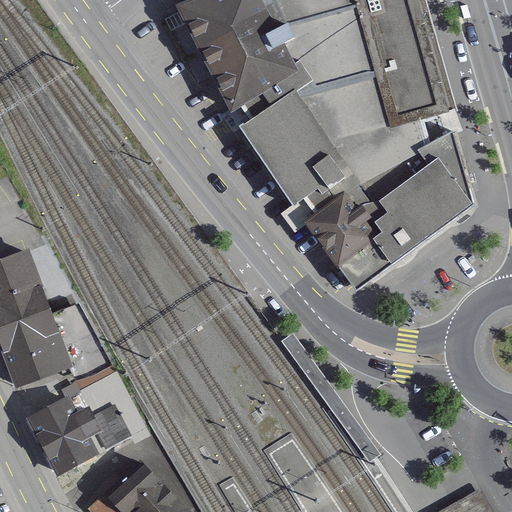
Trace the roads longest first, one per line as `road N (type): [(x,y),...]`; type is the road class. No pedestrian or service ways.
road 1 (primary): [(345,337),(294,287),(88,26)]
road 2 (primary): [(345,337),(371,361),(473,386)]
road 3 (tertiary): [(475,26),(511,152)]
road 4 (primary): [(466,320),(445,335),(410,342),(345,337)]
